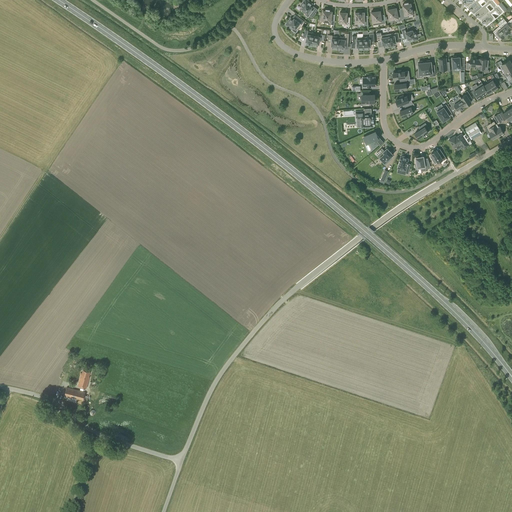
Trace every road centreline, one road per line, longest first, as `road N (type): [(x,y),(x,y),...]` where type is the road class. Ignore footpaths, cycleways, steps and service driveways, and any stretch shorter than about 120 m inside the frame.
road 1 (primary): [(58,0),(335,206),(455,313),(511,377)]
road 2 (unclassified): [(181,461),(222,370),(280,301),(437,184)]
road 3 (residential): [(511,92),(475,107),(432,142),(405,146),(384,125),(383,60)]
road 4 (unclassified): [(0,387),(56,403),(107,438),(181,461)]
road 5 (residential): [(383,60),(332,61),(288,50),(274,26),(289,0)]
